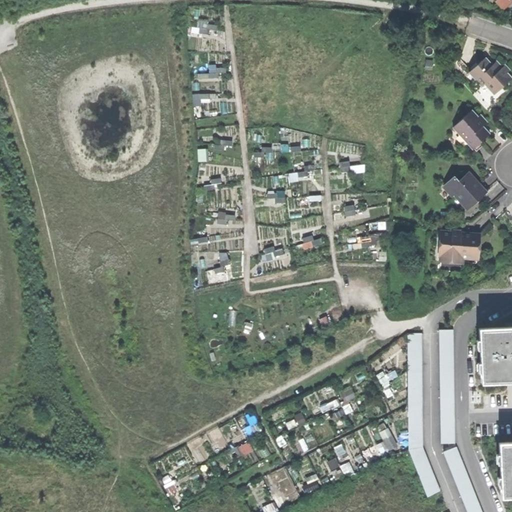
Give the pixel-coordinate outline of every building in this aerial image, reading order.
[(511,0),(494,0),(503,10),(511,1),(511,0)] [(485,84),(492,92),(501,84),(503,87),(511,78),(507,73),(502,68),(496,61),(491,66),(489,63),(485,58),(469,72),(482,87),(485,84)] [(494,95),(503,87),(501,84),(492,92),(494,95)] [(478,138),(481,142),(489,134),(482,126),(480,124),(484,120),(480,115),(477,117),(471,110),(452,127),(469,146),(478,138)] [(473,149),(481,142),(478,138),(469,146),(473,149)] [(454,195),(466,208),(477,199),(485,192),(479,185),(468,173),(459,182),(455,177),(444,187),(452,196),(454,195)] [(461,262),(476,263),(478,235),(469,234),(441,232),(440,255),(441,255),(440,271),(460,272),(461,262)] [(360,237),(360,246),(383,244),(382,235),(360,237)] [(511,382),(511,326),(508,327),(504,327),(479,328),(479,339),(480,350),(480,362),(481,373),(481,384),(507,383),(510,382),(511,382)] [(439,330),(441,443),(454,443),(453,330),(439,330)] [(427,497),(440,491),(422,448),(422,333),(408,334),(409,450),(427,497)] [(385,436),(389,450),(397,447),(393,434),(385,436)] [(511,442),(499,443),(499,454),(500,464),(500,477),(501,487),(501,498),(511,497),(511,442)] [(482,511),(456,447),(443,452),(467,511),(482,511)] [(264,507),(266,511),(276,511),(288,506),(283,497),(264,507)]
